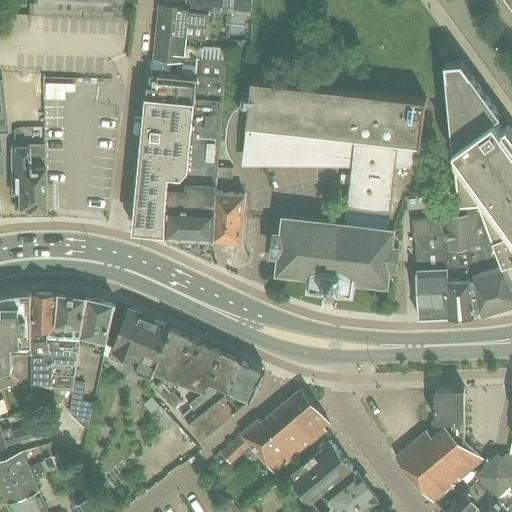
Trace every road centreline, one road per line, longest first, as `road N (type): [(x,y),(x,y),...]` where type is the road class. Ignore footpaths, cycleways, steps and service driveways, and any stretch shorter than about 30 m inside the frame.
road 1 (secondary): [(0,270),(108,273),(265,340),(331,357),(511,351)]
road 2 (secondary): [(511,331),(407,341),(334,334),(282,321),(115,252)]
road 3 (residential): [(115,252),(145,0)]
